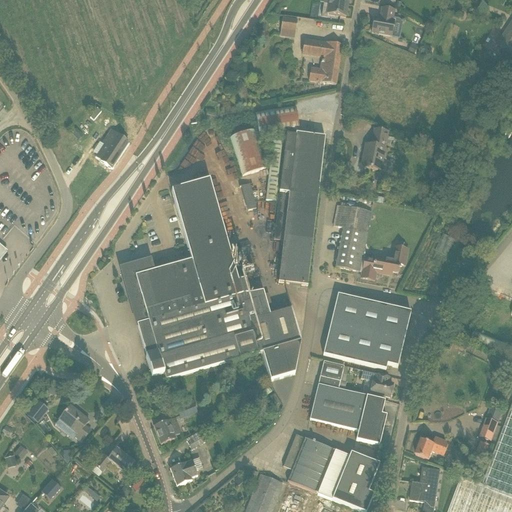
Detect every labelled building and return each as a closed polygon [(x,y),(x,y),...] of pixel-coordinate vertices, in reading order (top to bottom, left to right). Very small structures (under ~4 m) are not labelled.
[(328,15),(346,18),(348,0),(329,0),(328,5),(323,4),(322,17),(327,18),(328,15)] [(374,18),(371,34),(392,40),(395,23),(394,23),(396,12),(381,9),(380,16),(382,17),(382,20),(374,18)] [(280,31),(295,33),(297,20),(282,18),(280,31)] [(511,20),(496,45),(511,55),(511,20)] [(324,84),(335,86),(341,46),(326,44),(326,45),(304,41),(302,56),(321,59),(319,71),(310,69),(308,82),(324,84)] [(432,49),(424,46),(420,56),(428,59),(432,49)] [(257,114),(259,132),(301,127),(298,109),(257,114)] [(73,130),(56,147),(67,158),(84,142),(73,130)] [(366,146),(362,168),(377,170),(380,155),(384,156),(387,141),(388,133),(374,131),(372,139),(370,138),(369,146),(366,146)] [(111,169),(128,144),(111,132),(103,144),(104,145),(96,158),(101,161),(100,162),(111,169)] [(201,136),(205,149),(220,144),(218,138),(208,141),(206,134),(201,136)] [(307,288),(325,138),(296,134),(296,136),(286,135),(278,203),(274,241),(283,242),(278,284),(307,288)] [(248,174),(265,170),(257,139),(232,145),(237,164),(241,163),(239,157),(243,156),(248,174)] [(201,140),(194,143),(196,150),(203,147),(201,140)] [(295,375),(300,343),(290,311),(269,316),(263,293),(249,297),(245,282),(238,284),(209,181),(171,192),(191,262),(151,273),(149,264),(127,270),(124,276),(131,301),(132,300),(141,298),(148,323),(137,326),(146,358),(145,358),(151,379),(164,376),(165,382),(258,357),(257,356),(262,354),(270,382),(295,375)] [(249,211),(258,209),(250,184),(242,186),(249,211)] [(343,229),(337,260),(335,268),(360,273),(367,233),(368,233),(372,213),(337,207),(333,227),(343,229)] [(435,252),(447,257),(454,239),(441,234),(435,252)] [(392,260),(375,257),(374,260),(365,259),(361,280),(374,282),(376,274),(389,276),(390,273),(398,274),(400,266),(405,267),(408,251),(394,248),(392,260)] [(338,296),(323,356),(386,371),(387,366),(397,369),(411,314),(338,296)] [(511,406),(483,487),(511,497),(511,314),(511,316),(511,406)] [(324,363),(318,386),(339,391),(344,368),(324,363)] [(373,383),(370,394),(380,397),(389,399),(390,398),(392,397),(393,393),(391,391),(393,386),(387,385),(389,378),(363,372),(361,380),(373,383)] [(367,398),(339,391),(318,386),(310,421),(358,433),(356,442),(379,448),(386,419),(382,417),(385,403),(367,399),(367,398)] [(38,403),(28,416),(38,423),(47,411),(38,403)] [(177,410),(181,421),(197,414),(193,404),(177,410)] [(78,436),(76,439),(82,444),(91,432),(85,427),(89,422),(70,407),(59,422),(78,436)] [(499,422),(502,412),(491,408),(488,418),(499,422)] [(154,428),(161,446),(175,440),(174,436),(181,434),(176,420),(154,428)] [(498,423),(486,420),(479,438),(491,443),(498,423)] [(186,442),(190,448),(191,451),(206,443),(205,442),(201,435),(200,433),(186,442)] [(349,458),(334,451),(314,444),(315,443),(313,442),(312,443),(296,436),(283,468),(292,471),(287,483),(296,486),(318,494),(317,496),(332,502),(332,501),(358,511),(366,511),(373,496),(368,494),(379,466),(351,454),(349,458)] [(449,444),(440,440),(436,439),(433,445),(422,441),(416,456),(429,461),(432,453),(444,457),(449,444)] [(481,442),(479,450),(487,452),(489,445),(481,442)] [(21,459),(27,452),(20,447),(14,454),(21,459)] [(95,467),(103,474),(110,464),(125,475),(134,465),(117,451),(109,461),(103,457),(99,462),(95,467)] [(8,467),(15,466),(14,458),(7,459),(8,467)] [(191,480),(197,477),(192,462),(170,470),(177,488),(192,482),(191,480)] [(424,511),(434,511),(441,472),(429,470),(427,486),(413,484),(410,502),(425,504),(424,511)] [(271,511),(279,494),(283,485),(260,476),(257,485),(245,511),(271,511)] [(143,483),(136,477),(128,486),(136,492),(143,483)] [(511,511),(511,497),(483,487),(462,479),(449,511),(511,511)] [(50,501),(61,489),(53,482),(42,494),(50,501)] [(90,511),(101,499),(87,486),(76,498),(90,511)] [(117,496),(123,501),(130,493),(124,488),(117,496)] [(23,495),(16,505),(23,511),(31,501),(23,495)]
